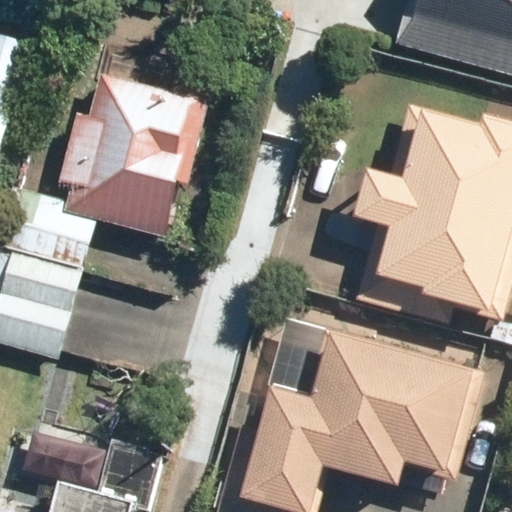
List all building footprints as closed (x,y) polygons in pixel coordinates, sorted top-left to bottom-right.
[(511,0),(420,0),(410,36),(511,64),(511,0)] [(0,172),(38,34),(0,23),(0,172)] [(226,91),(105,57),(69,182),(190,217),(226,91)] [(511,113),(419,90),(369,284),(511,320),(511,113)] [(0,336),(60,353),(84,269),(0,245),(0,336)] [(482,367),(311,321),(264,495),(328,511),(343,511),(357,462),(425,481),(435,444),(459,450),(482,367)] [(133,511),(136,502),(48,480),(40,511),(133,511)]
